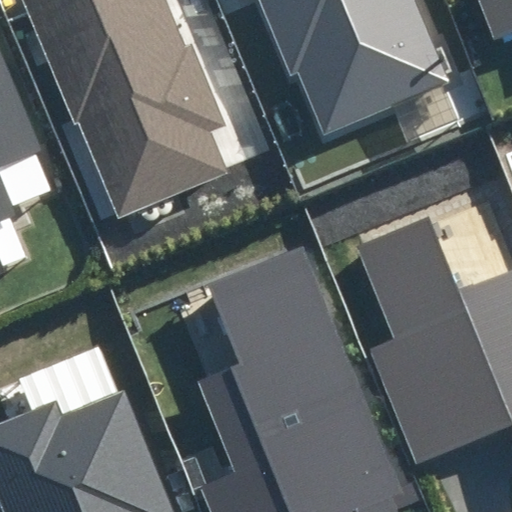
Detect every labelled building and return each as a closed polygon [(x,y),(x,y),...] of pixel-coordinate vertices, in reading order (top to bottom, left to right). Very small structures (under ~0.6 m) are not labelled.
[(221,123),(168,0),(21,0),(117,220),(231,171),(212,127),(221,123)] [(449,83),(414,0),(256,0),(288,77),(300,72),(325,133),(449,83)] [(511,0),(481,0),(498,41),(511,35),(511,0)] [(61,185),(0,39),(0,270),(30,257),(9,207),(61,185)] [(399,336),(371,348),(418,465),(498,433),(511,468),(511,268),(453,292),(425,221),(362,246),(399,336)] [(228,469),(193,484),(204,511),(396,511),(392,502),(404,497),(301,252),(208,291),(237,361),(190,380),(228,469)] [(57,399),(0,421),(0,485),(10,511),(178,511),(130,389),(64,415),(57,399)]
